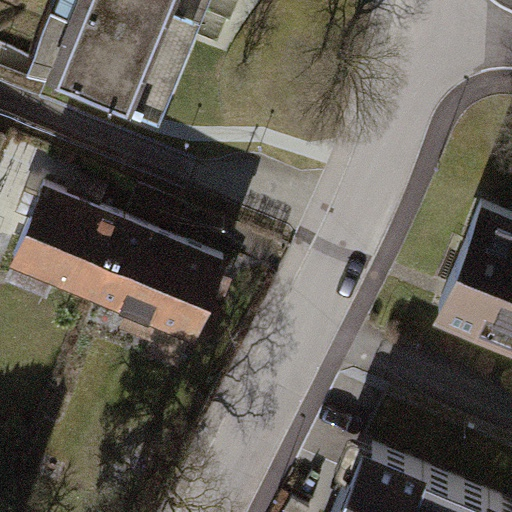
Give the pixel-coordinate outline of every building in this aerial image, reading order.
[(63,0),(39,62),(171,115),(216,0),(63,0)] [(17,250),(95,283),(127,209),(48,176),(17,250)] [(446,305),(511,332),(511,205),(491,196),(446,305)] [(127,209),(95,283),(194,324),(225,248),(127,209)] [(352,470),(334,511),(511,511),(511,495),(505,490),(382,437),(365,475),(352,470)]
